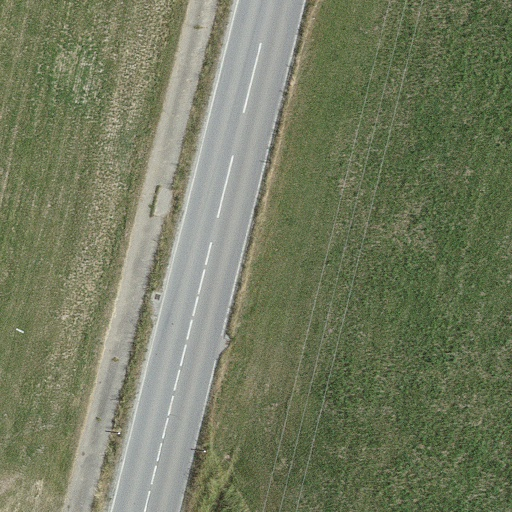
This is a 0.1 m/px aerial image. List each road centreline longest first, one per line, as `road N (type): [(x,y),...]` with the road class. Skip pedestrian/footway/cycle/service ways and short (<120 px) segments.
road 1 (primary): [(269,0),(143,511)]
road 2 (track): [(206,0),(81,511)]
